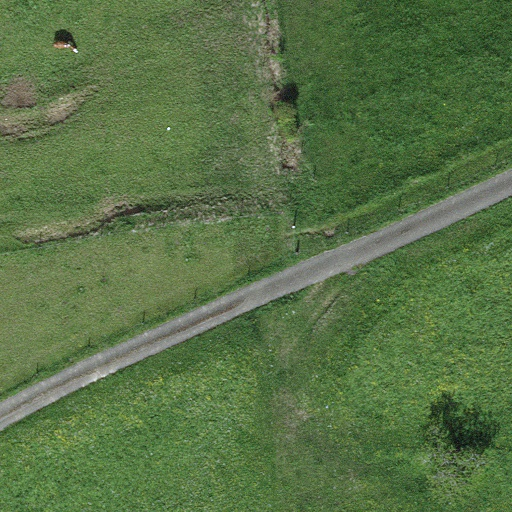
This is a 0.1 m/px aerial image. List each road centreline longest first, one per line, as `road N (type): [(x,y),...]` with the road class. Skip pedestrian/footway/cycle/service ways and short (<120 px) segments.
road 1 (track): [(511,183),(0,412)]
road 2 (track): [(309,429),(280,398),(287,351),(343,263)]
